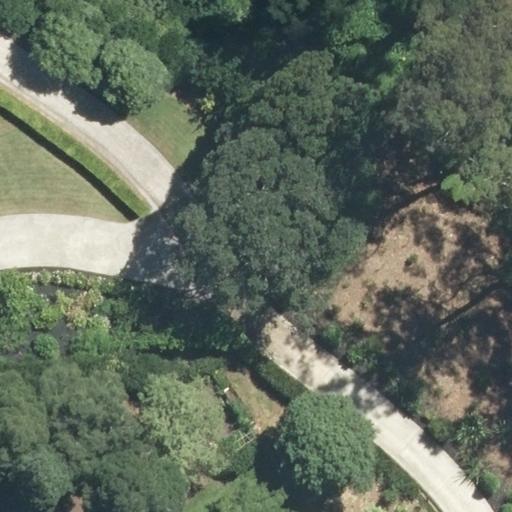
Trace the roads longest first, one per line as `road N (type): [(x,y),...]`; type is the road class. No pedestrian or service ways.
road 1 (unknown): [(481,511),(149,203)]
road 2 (unknown): [(149,203),(0,63)]
road 3 (unknown): [(149,203),(0,228)]
